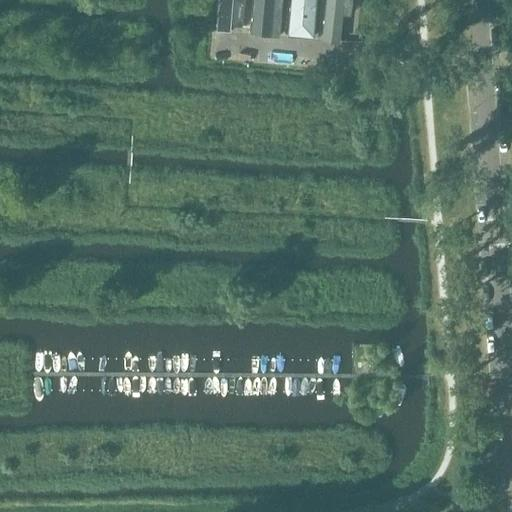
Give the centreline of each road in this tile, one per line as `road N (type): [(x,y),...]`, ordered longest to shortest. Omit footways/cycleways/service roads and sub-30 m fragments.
road 1 (residential): [(511,376),(488,63)]
road 2 (residential): [(488,63),(217,47)]
